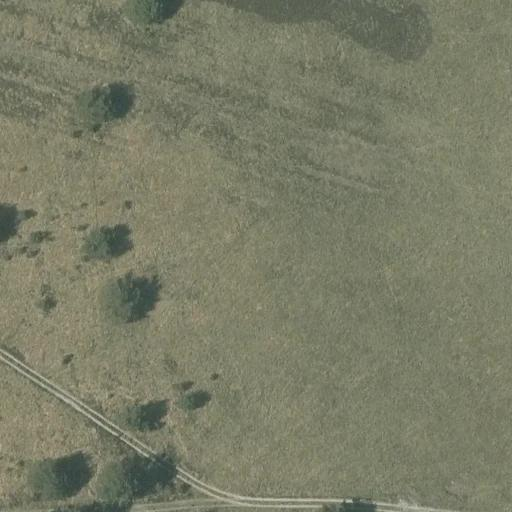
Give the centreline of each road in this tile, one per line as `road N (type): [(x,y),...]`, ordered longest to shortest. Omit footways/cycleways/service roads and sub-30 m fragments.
road 1 (track): [(402,511),(233,502),(123,511)]
road 2 (track): [(233,502),(189,481),(0,353)]
